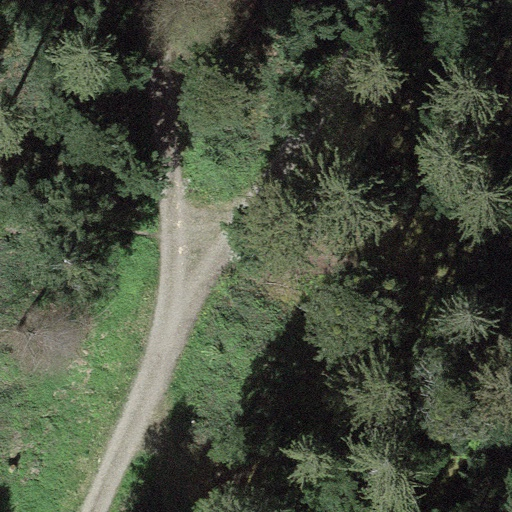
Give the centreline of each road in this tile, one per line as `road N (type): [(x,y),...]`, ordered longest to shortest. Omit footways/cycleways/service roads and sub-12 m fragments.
road 1 (track): [(149,0),(157,53),(154,385),(99,511)]
road 2 (track): [(381,0),(154,385)]
road 3 (track): [(175,511),(154,385)]
